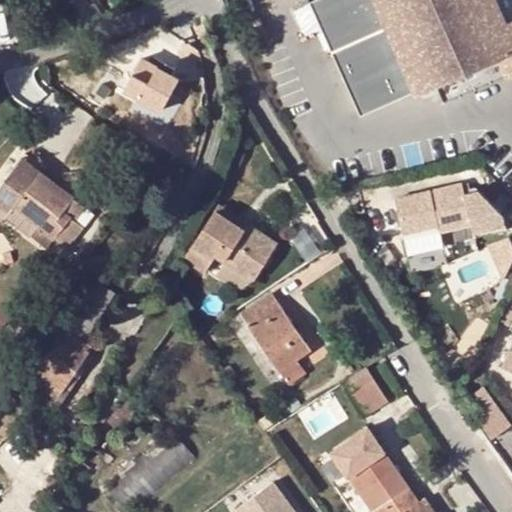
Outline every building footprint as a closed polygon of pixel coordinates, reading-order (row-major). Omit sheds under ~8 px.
[(334,6),(339,0),(325,0),(329,8),(334,6)] [(511,0),(339,0),(334,6),(329,8),(341,36),(327,42),(361,119),(414,96),(415,99),(439,88),(503,60),(511,79),(511,80),(511,0)] [(167,125),(189,76),(143,55),(120,104),(167,125)] [(503,60),(439,88),(447,106),(511,79),(503,60)] [(0,204),(14,215),(18,210),(59,241),(69,228),(60,222),(67,213),(78,198),(45,174),(48,169),(29,155),(0,195),(0,204)] [(466,177),(400,196),(410,232),(443,223),(445,228),(497,213),(489,180),(469,185),(466,177)] [(90,207),(79,198),(78,198),(67,213),(60,222),(69,228),(59,241),(72,250),(89,227),(81,221),(90,207)] [(248,232),(253,224),(225,206),(220,214),(248,232)] [(283,244),(253,224),(248,232),(220,214),(190,262),(209,274),(219,258),(258,282),(283,244)] [(511,239),(511,238),(491,245),(505,280),(511,265),(511,239)] [(18,254),(8,256),(10,265),(20,263),(18,254)] [(94,283),(35,373),(62,391),(89,352),(82,347),(73,341),(79,332),(87,337),(113,296),(94,283)] [(317,354),(277,295),(245,317),(285,375),(302,364),(317,354)] [(73,341),(82,347),(87,337),(79,332),(73,341)] [(511,346),(502,364),(511,369),(511,346)] [(302,364),(285,375),(292,386),(309,374),(302,364)] [(368,415),(391,401),(371,366),(347,379),(368,415)] [(29,390),(49,418),(55,411),(59,414),(67,404),(35,381),(29,390)] [(91,418),(103,426),(119,405),(128,392),(116,384),(91,418)] [(511,420),(486,386),(467,401),(495,438),(511,424),(511,420)] [(49,418),(29,390),(20,401),(46,421),(49,418)] [(119,405),(134,416),(144,403),(128,392),(119,405)] [(299,400),(287,407),(293,416),(305,408),(299,400)] [(119,405),(103,426),(119,437),(134,416),(119,405)] [(329,410),(309,420),(316,435),(337,425),(329,410)] [(78,459),(88,472),(95,477),(117,445),(98,431),(78,459)] [(174,431),(104,490),(123,511),(135,511),(198,459),(174,431)] [(0,436),(0,453),(9,445),(0,436)] [(373,511),(409,487),(384,449),(349,473),(373,511)] [(88,472),(78,459),(75,463),(88,472)] [(301,511),(276,478),(240,507),(244,511),(301,511)] [(67,483),(58,492),(67,500),(76,491),(67,483)] [(373,511),(424,511),(417,501),(409,487),(373,511)] [(424,511),(435,511),(425,496),(417,501),(424,511)]
